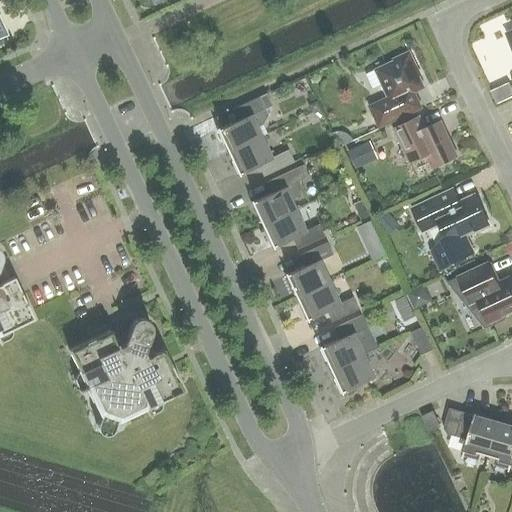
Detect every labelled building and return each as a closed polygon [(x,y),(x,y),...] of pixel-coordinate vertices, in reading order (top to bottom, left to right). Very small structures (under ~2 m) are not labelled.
[(421,108),(414,93),(424,88),(415,68),(417,68),(409,52),(393,60),(393,62),(375,70),(387,98),(369,107),(379,128),(421,108)] [(511,92),(508,84),(492,92),(497,104),(511,96),(511,92)] [(227,153),(262,137),(257,127),(261,125),(267,115),(264,109),(272,106),(266,94),(231,110),(236,108),(241,119),(217,130),(217,128),(215,129),(227,153)] [(307,105),(312,114),(320,110),(316,101),(307,105)] [(426,155),(432,169),(457,157),(440,122),(425,129),(420,117),(392,130),(408,164),(426,155)] [(350,136),(347,134),(344,132),(339,132),(335,132),(332,133),(338,148),(354,141),(353,139),(350,136)] [(262,137),(227,153),(238,177),(239,177),(238,175),(257,166),(263,177),(294,163),(288,150),(271,158),(262,137)] [(348,151),(356,170),(377,160),(369,141),(348,151)] [(249,201),(261,226),(295,210),(291,201),(296,198),(301,188),(298,182),(305,178),(300,167),(265,183),(270,193),(251,202),(250,201),(249,201)] [(439,224),(447,242),(429,251),(438,269),(472,253),(464,236),(475,231),(476,233),(489,227),(474,196),(460,202),(454,189),(412,209),(422,232),(439,224)] [(356,206),(362,219),(370,215),(364,202),(356,206)] [(305,231),(295,210),(261,226),(272,250),(273,249),(273,248),(291,239),(296,250),(324,237),(318,224),(305,231)] [(378,223),(389,234),(398,226),(387,214),(378,223)] [(375,231),(371,221),(357,228),(361,237),(375,231)] [(284,274),(295,298),(329,283),(319,261),(332,255),(327,243),(299,255),(304,266),(286,275),(285,273),(284,274)] [(0,329),(9,326),(11,330),(33,319),(13,277),(6,280),(1,271),(0,270),(0,260),(1,256),(0,254),(0,329)] [(490,263),(447,282),(485,330),(507,320),(505,317),(511,313),(511,277),(499,283),(490,263)] [(339,303),(329,283),(295,298),(306,322),(307,322),(306,320),(326,312),(330,322),(358,309),(352,297),(339,303)] [(410,307),(405,296),(394,302),(399,313),(410,307)] [(318,347),(329,371),(363,355),(353,334),(366,328),(361,315),(333,328),(338,339),(320,348),(319,346),(318,347)] [(123,333),(122,333),(113,338),(109,331),(68,351),(79,373),(83,371),(90,385),(78,390),(79,392),(86,389),(95,409),(100,407),(101,410),(99,417),(101,417),(101,416),(116,421),(115,422),(117,423),(119,416),(123,415),(125,419),(145,410),(148,417),(150,416),(144,404),(158,398),(160,402),(183,392),(163,350),(148,340),(150,334),(151,331),(151,328),(150,325),(146,321),(142,319),(136,319),(132,322),(129,327),(126,334),(123,333)] [(433,350),(422,327),(411,333),(421,356),(433,350)] [(374,378),(363,355),(329,371),(340,395),(342,395),(341,393),(374,378)] [(488,455),(498,421),(474,414),(474,415),(449,409),(444,428),(447,435),(467,441),(462,460),(464,454),(476,457),(478,453),(488,455)] [(440,427),(433,411),(421,416),(428,432),(440,427)] [(511,424),(498,421),(488,455),(495,458),(493,465),(508,469),(509,465),(511,465),(511,424)]
